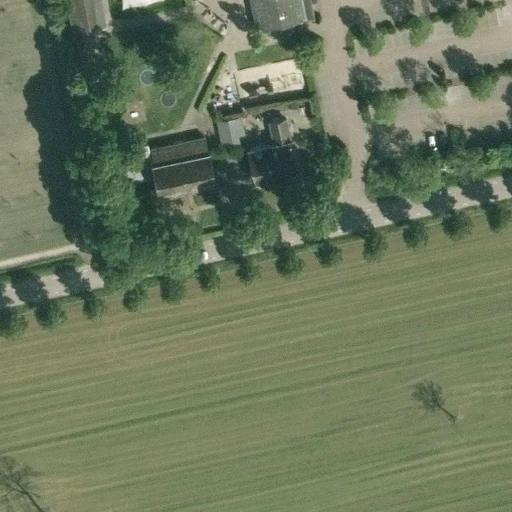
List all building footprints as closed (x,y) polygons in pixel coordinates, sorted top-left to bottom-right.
[(101,0),(66,0),(72,32),(106,26),(101,0)] [(306,17),(302,0),(253,0),(259,27),(306,17)] [(281,104),(271,107),(272,113),(282,111),(281,104)] [(239,133),(235,116),(217,120),(223,148),(241,144),(239,133)] [(290,140),(286,119),(269,122),(274,144),(248,149),(256,182),(298,172),(291,139),(290,140)] [(154,163),(160,192),(214,181),(208,151),(207,151),(204,137),(150,148),(154,163)]
